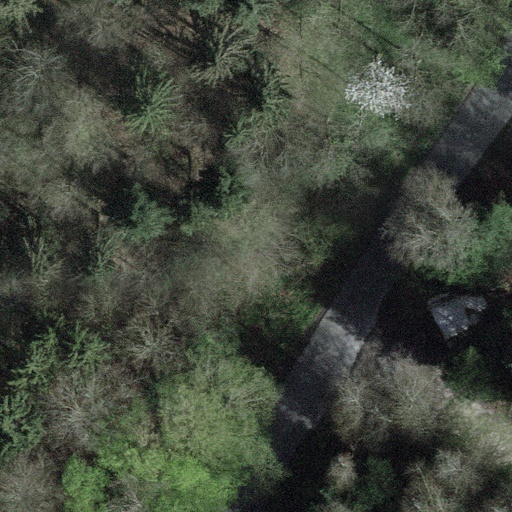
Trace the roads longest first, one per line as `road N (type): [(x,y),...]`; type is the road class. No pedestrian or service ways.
road 1 (tertiary): [(235,511),(511,76)]
road 2 (track): [(511,442),(332,353)]
